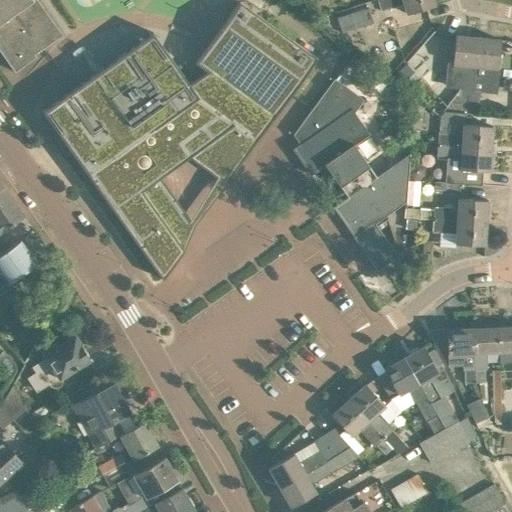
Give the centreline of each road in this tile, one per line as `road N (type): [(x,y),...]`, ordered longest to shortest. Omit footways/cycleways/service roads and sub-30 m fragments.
road 1 (tertiary): [(241,511),(162,372),(0,140)]
road 2 (residential): [(388,325),(438,285),(469,273),(511,271)]
